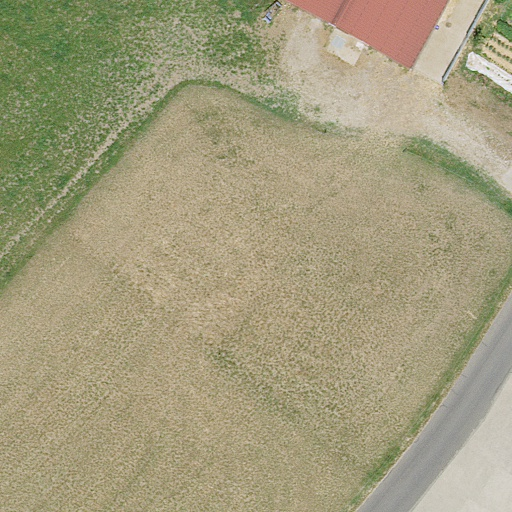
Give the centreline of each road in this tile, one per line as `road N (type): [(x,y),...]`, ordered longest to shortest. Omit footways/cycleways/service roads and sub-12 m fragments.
road 1 (tertiary): [(511,319),(396,511)]
road 2 (track): [(511,176),(327,80)]
